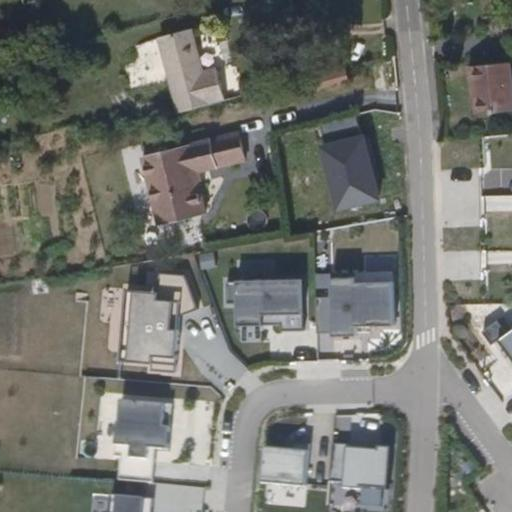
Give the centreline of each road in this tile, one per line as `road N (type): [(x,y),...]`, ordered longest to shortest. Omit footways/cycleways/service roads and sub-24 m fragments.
road 1 (residential): [(427,388),(426,210),(408,0)]
road 2 (residential): [(427,388),(269,400),(238,430),(232,511)]
road 3 (residential): [(416,511),(427,388)]
